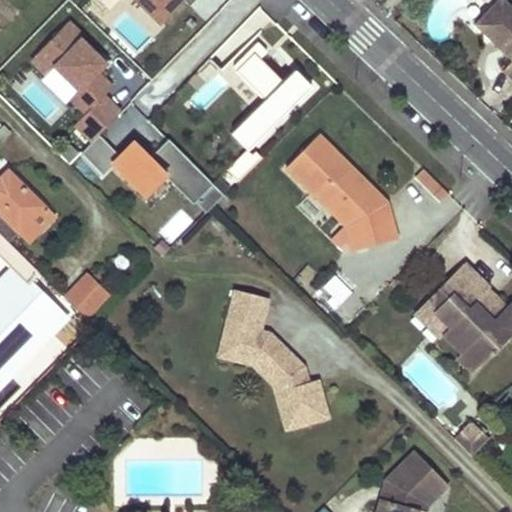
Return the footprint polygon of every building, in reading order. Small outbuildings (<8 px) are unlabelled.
[(136,0),(137,1),(158,20),(177,0),(180,0),(187,7),(194,0),(136,0)] [(511,5),(506,0),(497,0),(475,23),(511,57),(511,60),(505,69),(511,76),(511,5)] [(30,60),(103,131),(120,114),(103,97),(112,88),(97,75),(105,65),(79,40),(82,37),(67,23),(30,60)] [(252,111),(229,134),(246,151),(309,87),(293,71),(281,82),(257,59),(264,52),(255,43),(242,56),(246,59),(223,82),(226,85),(252,111)] [(0,129),(0,140),(1,141),(10,133),(4,126),(0,129)] [(365,248),(395,240),(386,203),(360,179),(355,184),(345,174),(350,168),(317,136),(284,168),(344,228),(354,218),(358,220),(365,248)] [(98,137),(81,154),(103,175),(111,165),(142,195),(163,174),(193,203),(195,201),(206,213),(223,196),(166,140),(150,156),(135,142),(119,158),(98,137)] [(345,174),(355,184),(360,179),(350,168),(345,174)] [(439,204),(449,194),(424,169),(414,179),(439,204)] [(0,215),(17,232),(28,243),(53,219),(8,173),(0,180),(0,215)] [(17,232),(0,215),(0,235),(5,240),(7,242),(17,232)] [(351,252),(365,248),(358,220),(354,218),(344,228),(351,252)] [(0,245),(0,258),(27,285),(39,273),(7,242),(5,240),(0,245)] [(464,262),(425,302),(450,325),(443,333),(444,334),(462,351),(478,367),(511,332),(511,308),(507,304),(504,308),(495,299),(488,306),(480,297),(486,291),(489,287),(464,262)] [(86,274),(66,296),(89,318),(109,296),(86,274)] [(272,385),(285,430),(327,418),(316,380),(307,383),(303,384),(299,370),(294,366),(298,363),(268,334),(259,331),(267,298),(234,290),(225,324),(242,328),(234,361),(251,365),(272,385)] [(486,291),(480,297),(488,306),(495,299),(486,291)] [(450,325),(425,302),(415,312),(441,337),(444,334),(443,333),(450,325)] [(242,328),(225,324),(217,356),(234,361),(242,328)] [(462,351),(456,357),(472,374),(478,367),(462,351)] [(299,370),(303,384),(307,383),(303,368),(298,363),(294,366),(299,370)] [(466,425),(452,440),(469,457),(487,439),(473,425),(469,428),(466,425)] [(448,485),(414,452),(385,482),(383,490),(390,492),(387,502),(380,500),(376,511),(417,511),(418,511),(425,511),(428,506),(448,485)] [(390,492),(383,490),(380,500),(387,502),(390,492)]
